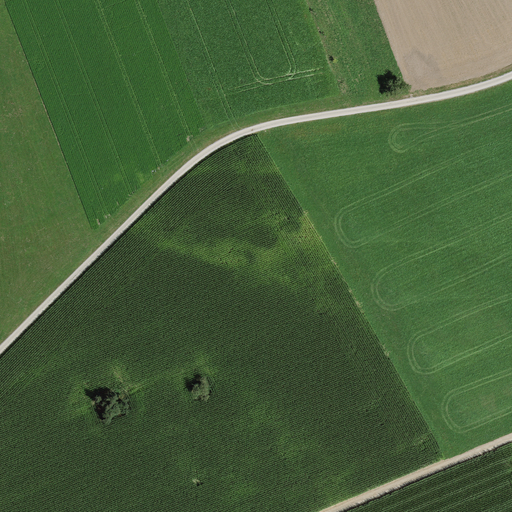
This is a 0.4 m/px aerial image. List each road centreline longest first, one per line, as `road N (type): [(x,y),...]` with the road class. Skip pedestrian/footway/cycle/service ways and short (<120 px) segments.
road 1 (track): [(511,78),(230,133),(161,185),(0,347)]
road 2 (track): [(511,437),(336,511)]
